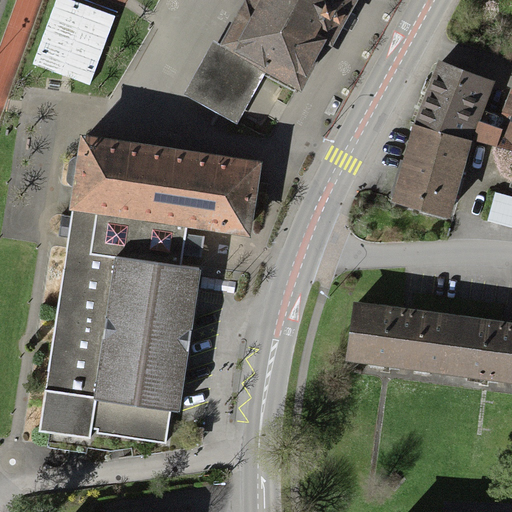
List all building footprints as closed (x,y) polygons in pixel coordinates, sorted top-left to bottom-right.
[(115,16),(68,0),(55,0),(33,65),(90,85),(115,16)] [(245,0),(220,47),(265,71),(301,91),(326,45),(331,48),(346,21),(357,0),(245,0)] [(425,31),(403,92),(462,115),(468,95),(482,52),(425,31)] [(220,47),(211,41),(182,95),(236,125),(251,98),(265,71),(220,47)] [(462,115),(459,124),(511,139),(511,58),(505,56),(491,102),(468,95),(462,115)] [(462,115),(403,92),(378,174),(435,190),(459,124),(462,115)] [(68,226),(37,432),(50,434),(48,448),(85,453),(86,448),(109,451),(165,444),(169,413),(180,414),(197,291),(200,267),(180,265),(182,254),(183,244),(184,235),(185,228),(250,236),(261,162),(100,137),(80,135),(68,226)] [(511,183),(486,175),(479,198),(511,207),(511,183)] [(202,237),(184,235),(183,244),(182,254),(200,256),(201,246),(202,237)] [(511,319),(350,300),(343,356),(511,376),(511,319)]
